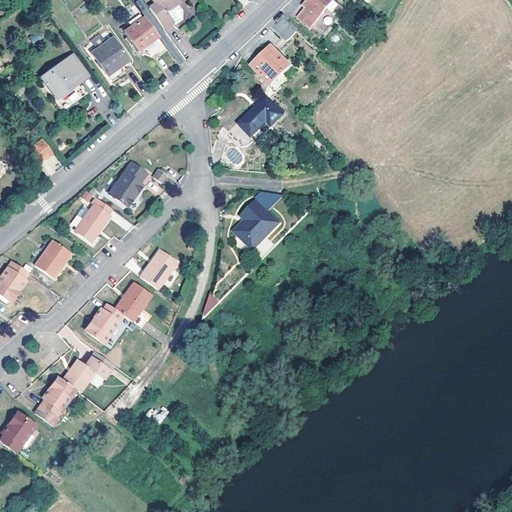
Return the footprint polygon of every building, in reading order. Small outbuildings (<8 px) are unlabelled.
[(150,0),(154,5),(147,9),(162,30),(172,22),(174,25),(180,21),(180,11),(176,5),(174,6),(172,3),(176,0),(150,0)] [(335,1),(333,0),(309,0),(303,8),(306,10),(299,19),(310,28),(335,1)] [(335,0),(335,1),(310,28),(321,37),(346,9),(335,0)] [(272,28),(286,42),(297,31),(283,17),(272,28)] [(145,18),(123,33),(127,38),(131,44),(137,52),(144,47),(151,42),(158,37),(145,18)] [(29,36),(32,43),(43,38),(41,31),(29,36)] [(99,36),(91,42),(97,50),(105,44),(99,36)] [(128,60),(112,39),(105,44),(97,50),(91,54),(108,75),(128,60)] [(151,42),(144,47),(147,51),(154,46),(151,42)] [(289,68),(271,48),(251,67),(270,87),(289,68)] [(311,55),(305,62),(316,73),(317,71),(314,67),(318,63),(311,55)] [(73,59),(63,66),(78,86),(88,78),(73,59)] [(63,66),(50,77),(65,96),(78,86),(63,66)] [(289,68),(270,87),(276,93),(294,73),(289,68)] [(50,77),(43,82),(58,101),(65,96),(50,77)] [(267,101),(261,108),(275,123),(282,116),(267,101)] [(272,126),(275,123),(261,108),(257,111),(255,109),(243,121),(241,122),(260,140),(272,128),(272,126)] [(240,121),(241,122),(243,121),(230,110),(217,124),(222,128),(224,126),(230,132),(238,125),(237,124),(240,121)] [(257,142),(261,144),(263,142),(260,140),(241,122),(240,121),(237,124),(238,125),(246,131),(257,142)] [(257,142),(246,131),(238,125),(230,132),(228,135),(230,136),(241,147),(250,145),(252,146),(257,142)] [(228,135),(230,132),(224,126),(222,128),(228,135)] [(54,153),(43,139),(34,146),(46,160),(54,153)] [(40,164),(46,160),(34,146),(29,150),(40,164)] [(147,175),(131,164),(108,197),(127,209),(142,188),(139,186),(147,175)] [(167,176),(159,171),(152,180),(160,185),(167,176)] [(86,198),(93,203),(96,200),(88,194),(86,198)] [(90,244),(110,218),(108,217),(111,211),(96,200),(93,203),(91,205),(93,207),(75,232),(90,244)] [(252,252),(280,223),(256,201),(239,218),(244,222),(245,223),(242,227),(240,225),(233,233),(252,252)] [(52,280),(71,255),(52,242),(34,267),(52,280)] [(160,251),(140,279),(157,290),(177,263),(160,251)] [(27,275),(11,263),(0,278),(0,297),(9,305),(24,283),(22,282),(27,275)] [(133,285),(114,312),(122,318),(131,324),(137,315),(150,297),(133,285)] [(114,312),(106,306),(101,312),(99,311),(84,332),(102,345),(122,318),(114,312)] [(137,315),(131,324),(140,331),(146,322),(137,315)] [(96,355),(92,361),(109,373),(113,367),(96,355)] [(78,362),(63,383),(76,392),(80,395),(95,375),(104,381),(109,373),(92,361),(86,368),(78,362)] [(63,383),(57,379),(42,400),(45,402),(34,415),(53,428),(58,421),(56,420),(76,392),(63,383)] [(4,438),(0,443),(0,444),(0,445),(15,456),(35,428),(17,415),(2,436),(4,438)]
